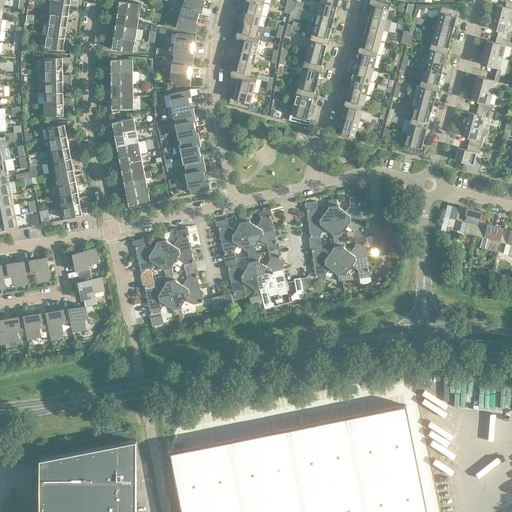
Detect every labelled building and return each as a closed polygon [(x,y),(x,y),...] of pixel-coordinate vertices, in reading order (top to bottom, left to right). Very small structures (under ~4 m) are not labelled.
[(255,0),(245,0),(246,0),(243,11),(260,15),(263,5),(254,2),(255,0)] [(390,3),(377,0),(369,0),(368,4),(371,5),(369,15),(386,20),(390,3)] [(78,5),(51,1),(49,13),(68,15),(69,9),(71,9),(71,10),(77,11),(78,5)] [(141,4),(119,1),(118,9),(112,8),(111,12),(117,13),(139,16),(141,4)] [(203,7),(184,1),(181,13),(196,18),(198,12),(201,13),(203,7)] [(511,2),(509,2),(506,1),(504,7),(496,4),(492,16),(511,21),(511,17),(511,2)] [(337,7),(320,2),(317,13),(334,17),(337,7)] [(461,11),(441,6),(436,22),(453,27),(456,17),(459,17),(461,11)] [(260,15),(243,11),(240,21),(257,26),(260,15)] [(68,15),(49,13),(48,24),(74,28),(75,22),(69,22),(69,23),(67,22),(68,15)] [(139,16),(117,13),(116,21),(110,20),(109,24),(115,25),(137,28),(139,16)] [(196,18),(181,13),(177,26),(196,31),(198,24),(195,23),(196,18)] [(334,17),(317,13),(313,28),(330,32),(334,17)] [(386,20),(369,15),(366,26),(383,30),(386,20)] [(511,21),(492,16),(489,28),(498,30),(497,36),(505,38),(509,40),(511,33),(508,32),(511,21)] [(257,26),(240,21),(238,32),(236,32),(236,34),(235,36),(236,38),(241,39),(247,40),(249,34),(255,36),(257,26)] [(453,27),(436,22),(434,33),(451,37),(453,27)] [(74,28),(48,24),(46,35),(64,38),(65,31),(68,31),(67,32),(73,33),(74,28)] [(137,28),(115,25),(114,33),(108,32),(107,36),(135,40),(137,28)] [(383,30),(366,26),(363,36),(380,41),(383,30)] [(330,32),(313,28),(310,39),(318,42),(320,36),(328,38),(330,32)] [(196,35),(176,33),(175,46),(191,48),(191,42),(195,42),(196,35)] [(451,37),(434,33),(429,49),(438,51),(439,45),(448,48),(451,37)] [(259,37),(255,36),(249,34),(247,40),(241,39),(238,49),(255,53),(259,37)] [(64,38),(46,35),(44,47),(71,51),(71,45),(66,44),(65,45),(63,45),(64,38)] [(135,40),(107,36),(107,40),(113,41),(111,49),(133,52),(135,40)] [(328,38),(320,36),(318,42),(310,39),(307,50),(324,54),(327,44),(328,43),(329,41),(329,39),(328,38)] [(380,41),(363,36),(360,47),(369,49),(367,55),(376,57),(380,41)] [(505,38),(497,36),(495,42),(486,40),(483,52),(502,57),(505,45),(507,46),(509,40),(505,38)] [(438,51),(429,49),(427,59),(444,64),(446,53),(448,53),(449,51),(449,49),(448,48),(439,45),(438,51)] [(191,48),(175,46),(173,58),(193,60),(194,54),(190,53),(191,48)] [(369,49),(360,47),(359,47),(358,49),(358,51),(359,52),(356,63),(373,67),(376,57),(367,55),(369,49)] [(255,53),(238,49),(235,59),(252,64),(255,53)] [(324,54),(307,50),(303,66),(311,68),(313,63),(321,65),(324,54)] [(502,57),(483,52),(480,64),(497,68),(495,74),(500,76),(501,69),(498,68),(502,57)] [(70,63),(70,57),(43,58),(44,70),(62,69),(62,62),(64,62),(64,63),(70,63)] [(193,60),(173,58),(172,71),(188,73),(188,67),(192,67),(193,60)] [(419,68),(424,70),(441,74),(444,64),(427,59),(422,58),(419,68)] [(132,59),(111,60),(111,68),(105,68),(105,72),(133,72),(132,59)] [(252,64),(235,59),(232,70),(231,71),(230,73),(230,75),(231,76),(238,78),(243,79),(245,73),(250,74),(252,64)] [(321,65),(313,63),(311,68),(303,66),(300,77),(317,81),(320,71),(321,70),(322,68),(322,66),(321,65)] [(373,67),(356,63),(353,73),(362,76),(360,81),(369,84),(373,67)] [(62,76),(62,69),(44,70),(44,81),(71,81),(70,75),(65,75),(65,76),(62,76)] [(441,74),(424,70),(420,86),(428,88),(430,82),(438,85),(441,74)] [(188,73),(172,71),(170,84),(190,86),(191,79),(187,78),(188,73)] [(133,84),(133,72),(105,72),(105,76),(111,76),(111,84),(133,84)] [(257,76),(250,74),(245,73),(243,79),(238,78),(236,88),(253,93),(257,76)] [(362,76),(353,73),(352,74),(351,76),(351,78),(352,79),(349,90),(366,94),(369,84),(360,81),(362,76)] [(500,76),(495,74),(494,80),(477,76),(473,88),(492,93),(495,81),(498,82),(500,76)] [(317,81),(300,77),(296,93),(304,95),(306,89),(314,92),(317,81)] [(71,86),(71,81),(44,81),(44,92),(63,92),(63,85),(65,85),(65,86),(71,86)] [(438,85),(430,82),(428,88),(420,86),(417,96),(434,101),(437,91),(438,90),(439,88),(439,86),(438,85)] [(133,96),(133,84),(111,84),(105,84),(105,88),(111,88),(111,96),(133,96)] [(253,93),(236,88),(233,98),(230,97),(228,104),(248,109),(253,93)] [(492,93),(473,88),(470,100),(479,102),(478,108),(490,111),(492,105),(489,104),(492,93)] [(314,92),(306,89),(304,95),(296,93),(293,103),(310,108),(313,97),(314,97),(315,95),(315,93),(314,92)] [(191,97),(189,90),(170,94),(173,106),(188,103),(187,98),(191,97)] [(366,94),(349,90),(346,100),(355,102),(353,108),(362,110),(366,94)] [(63,99),(63,92),(44,92),(44,104),(71,103),(71,98),(65,98),(65,99),(63,99)] [(133,108),(133,96),(111,96),(105,96),(105,100),(111,100),(111,108),(133,108)] [(434,101),(417,96),(414,107),(431,111),(434,101)] [(355,102),(346,100),(345,101),(344,103),(344,105),(345,106),(342,116),(359,121),(362,110),(353,108),(355,102)] [(71,109),(71,103),(44,104),(45,116),(63,115),(63,108),(65,108),(65,109),(71,109)] [(190,109),(188,103),(173,106),(175,119),(194,115),(193,108),(190,109)] [(310,108),(293,103),(288,120),(308,125),(310,119),(307,118),(310,108)] [(431,111),(414,107),(410,123),(418,125),(420,120),(428,122),(431,111)] [(490,111),(478,108),(476,114),(467,111),(464,123),(482,128),(486,117),(488,118),(490,111)] [(196,122),(194,115),(175,119),(177,131),(193,128),(192,122),(196,122)] [(359,121),(342,116),(339,126),(336,126),(334,132),(354,137),(359,121)] [(136,130),(133,118),(112,122),(114,130),(108,132),(108,136),(114,134),(136,130)] [(428,122),(420,120),(418,125),(410,123),(407,134),(424,138),(427,128),(428,127),(429,125),(429,123),(428,122)] [(488,130),(482,128),(464,123),(461,135),(470,138),(468,144),(476,146),(481,147),(483,136),(487,135),(488,130)] [(66,131),(64,124),(46,128),(48,139),(74,134),(73,129),(67,130),(68,131),(66,131)] [(194,133),(193,128),(177,131),(180,143),(199,139),(198,133),(194,133)] [(140,129),(136,130),(114,134),(116,142),(110,143),(111,147),(117,146),(138,142),(142,141),(140,129)] [(283,136),(295,139),(297,132),(285,129),(283,136)] [(75,140),(74,134),(48,139),(50,151),(69,147),(67,140),(69,140),(70,141),(75,140)] [(424,138),(407,134),(403,150),(422,155),(424,149),(421,148),(424,138)] [(201,146),(199,139),(180,143),(182,156),(198,152),(197,147),(201,146)] [(140,154),(138,142),(117,146),(118,154),(112,155),(113,159),(119,158),(140,154)] [(476,146),(468,144),(466,150),(458,147),(454,160),(463,162),(467,169),(478,172),(480,166),(476,160),(474,159),(476,153),(479,154),(481,147),(476,146)] [(70,154),(69,147),(50,151),(44,152),(47,163),(79,157),(78,151),(72,152),(72,153),(70,154)] [(199,158),(198,152),(182,156),(185,168),(204,164),(203,157),(199,158)] [(143,165),(140,154),(119,158),(121,166),(115,167),(115,171),(121,170),(143,165)] [(80,162),(79,157),(47,163),(49,174),(55,173),(73,169),(72,163),(74,162),(74,163),(80,162)] [(206,171),(204,164),(185,168),(187,180),(203,177),(202,172),(206,171)] [(144,171),(143,165),(121,170),(123,177),(117,179),(118,183),(124,181),(145,177),(151,176),(150,170),(144,171)] [(74,176),(73,169),(55,173),(57,184),(83,179),(82,174),(76,175),(77,176),(74,176)] [(0,183),(9,182),(7,171),(0,172),(0,183)] [(148,189),(145,177),(124,181),(125,189),(119,190),(120,194),(148,189)] [(204,183),(203,177),(187,180),(190,193),(209,189),(208,182),(204,183)] [(84,184),(83,179),(57,184),(59,195),(78,192),(76,185),(78,184),(78,185),(84,184)] [(14,181),(9,182),(0,183),(0,195),(11,193),(16,192),(14,181)] [(150,201),(148,189),(120,194),(121,198),(127,197),(129,205),(150,201)] [(79,198),(78,192),(59,195),(61,207),(88,201),(87,196),(81,197),(81,198),(79,198)] [(0,207),(13,204),(11,193),(0,195),(0,207)] [(361,201),(360,196),(349,197),(350,205),(346,210),(344,211),(338,206),(338,205),(337,205),(336,199),(332,199),(335,220),(361,216),(361,212),(362,212),(361,212),(360,205),(360,202),(359,202),(359,201),(361,201)] [(335,220),(332,199),(328,200),(329,206),(328,206),(328,208),(324,213),(322,213),(317,209),(316,201),(304,203),(305,208),(307,208),(307,209),(306,209),(307,211),(308,218),(306,219),(308,219),(308,223),(335,220)] [(89,207),(88,201),(61,207),(64,218),(82,215),(81,207),(83,207),(83,208),(89,207)] [(0,218),(16,216),(13,204),(0,207),(0,218)] [(483,212),(459,206),(455,219),(467,223),(464,233),(476,236),(480,222),(483,212)] [(47,209),(39,211),(42,224),(50,222),(47,209)] [(271,214),(270,209),(259,212),(260,219),(257,225),(255,225),(249,222),(249,220),(248,220),(246,214),(243,215),(247,235),(273,229),(272,225),(274,225),(274,224),(272,225),(271,218),(270,215),(270,214),(271,214)] [(247,235),(243,215),(239,216),(240,222),(239,223),(239,224),(235,230),(234,230),(228,227),(227,219),(215,222),(216,227),(218,226),(218,227),(218,230),(220,237),(219,237),(219,238),(220,237),(221,241),(247,235)] [(0,230),(18,227),(16,216),(0,218),(0,230)] [(362,220),(361,216),(335,220),(337,240),(341,239),(340,233),(342,233),(341,232),(346,226),(347,226),(353,230),(354,238),(365,236),(365,231),(363,231),(363,230),(363,228),(362,221),(363,221),(363,220),(362,220)] [(337,240),(335,220),(308,223),(309,227),(307,227),(307,228),(309,228),(310,235),(309,235),(310,237),(310,238),(308,238),(309,243),(321,242),(320,234),(324,229),(326,229),(331,233),(331,234),(333,234),(333,240),(337,240)] [(480,222),(476,236),(482,237),(480,247),(497,252),(499,242),(503,228),(502,228),(480,222)] [(188,233),(187,228),(176,231),(177,239),(174,244),(172,245),(166,241),(166,239),(165,240),(163,233),(159,234),(164,254),(190,248),(189,244),(191,244),(189,244),(188,237),(187,234),(187,235),(187,234),(188,233)] [(503,228),(499,242),(510,245),(508,255),(511,255),(511,230),(503,228)] [(274,233),(273,229),(247,235),(252,255),(256,254),(254,248),(255,248),(255,246),(259,240),(260,240),(266,244),(268,251),(279,249),(278,243),(276,244),(276,243),(277,243),(276,241),(274,234),(276,233),(274,233)] [(164,254),(159,234),(156,235),(157,241),(156,242),(156,243),(153,249),(151,250),(145,246),(143,238),(132,241),(133,246),(135,246),(135,247),(135,249),(137,256),(135,256),(136,257),(137,256),(138,260),(164,254)] [(252,255),(247,235),(221,241),(222,245),(220,246),(221,246),(222,246),(224,253),(224,255),(225,255),(225,256),(223,256),(224,261),(236,259),(234,251),(237,245),(239,245),(245,249),(245,250),(247,250),(248,256),(252,255)] [(366,242),(365,236),(354,238),(355,246),(351,251),(349,251),(343,247),(343,245),(342,246),(341,239),(337,240),(340,260),(366,257),(366,253),(367,252),(366,252),(365,245),(365,243),(364,243),(364,242),(366,242)] [(340,260),(337,240),(333,240),(334,247),(333,247),(333,248),(329,254),(327,254),(322,250),(321,242),(309,243),(310,249),(312,248),(312,249),(311,249),(312,252),(313,259),(311,259),(313,259),(313,263),(340,260)] [(191,252),(190,248),(164,254),(169,274),(173,273),(171,267),(172,267),(172,266),(176,260),(177,259),(183,263),(185,271),(196,268),(195,263),(193,263),(193,262),(194,262),(193,260),(191,253),(193,253),(193,252),(191,252)] [(95,249),(84,251),(84,252),(73,254),(76,271),(78,271),(79,276),(91,274),(90,270),(88,268),(87,265),(98,262),(96,255),(100,255),(99,249),(95,249)] [(281,254),(279,249),(268,251),(270,259),(266,265),(264,265),(259,261),(258,260),(257,260),(256,254),(252,255),(256,275),(282,269),(282,265),(283,264),(281,264),(280,257),(279,255),(279,254),(281,254)] [(169,274),(164,254),(138,260),(139,265),(137,265),(138,265),(139,265),(141,272),(141,274),(142,274),(142,275),(140,275),(141,281),(153,278),(151,270),(154,265),(156,264),(162,268),(162,269),(164,269),(165,275),(169,274)] [(256,275),(252,255),(248,256),(249,262),(248,262),(248,264),(245,270),(243,270),(238,267),(236,259),(224,261),(225,267),(227,266),(227,267),(227,269),(228,269),(229,276),(228,277),(229,277),(230,281),(256,275)] [(367,261),(366,257),(340,260),(342,280),(346,280),(345,274),(347,274),(347,272),(351,267),(352,266),(358,271),(359,278),(370,277),(370,272),(368,272),(368,271),(368,269),(367,261),(369,261),(368,261),(367,261)] [(48,269),(46,258),(29,260),(29,262),(24,263),(26,275),(30,274),(31,272),(35,272),(37,282),(51,280),(49,269),(48,269)] [(342,280),(340,260),(313,263),(314,268),(312,268),(314,268),(315,275),(315,278),(317,277),(325,276),(325,274),(329,269),(331,269),(336,273),(336,275),(338,275),(338,281),(342,280)] [(24,263),(24,261),(7,264),(7,266),(1,266),(3,279),(3,278),(4,285),(14,283),(14,286),(27,284),(26,275),(24,263)] [(198,273),(196,268),(185,271),(187,278),(183,284),(181,284),(176,281),(175,279),(174,279),(173,273),(169,274),(173,294),(199,288),(199,284),(200,284),(200,283),(198,284),(197,277),(196,274),(198,273)] [(283,273),(282,269),(256,275),(261,295),(265,294),(269,293),(268,289),(276,287),(277,291),(287,289),(286,283),(285,280),(284,273),(285,273),(283,273)] [(92,279),(91,274),(79,276),(80,282),(78,282),(82,299),(83,299),(93,296),(93,293),(103,291),(102,284),(106,283),(105,277),(101,278),(92,279)] [(173,294),(169,274),(165,275),(166,281),(165,282),(165,283),(162,289),(160,289),(154,286),(153,278),(141,281),(142,286),(144,285),(144,286),(144,289),(145,289),(146,296),(145,296),(146,296),(147,300),(173,294)] [(261,295),(256,275),(230,281),(231,285),(230,285),(230,286),(231,285),(233,293),(233,295),(235,294),(244,292),(243,291),(247,285),(248,285),(254,288),(254,290),(256,290),(257,296),(261,295)] [(306,277),(300,278),(302,291),(308,289),(306,277)] [(302,291),(300,278),(294,279),(296,292),(302,291)] [(200,292),(199,288),(173,294),(178,314),(182,313),(180,307),(182,307),(181,305),(185,299),(187,299),(192,302),(193,304),(201,302),(203,302),(202,300),(201,293),(202,292),(200,292)] [(178,314),(173,294),(147,300),(148,304),(147,305),(148,305),(150,312),(150,314),(151,314),(151,315),(149,315),(150,321),(162,318),(160,310),(164,304),(165,304),(171,308),(171,309),(173,309),(174,315),(178,314)] [(224,295),(218,296),(220,309),(227,307),(224,295)] [(96,298),(93,296),(83,299),(84,304),(85,304),(85,306),(69,309),(69,310),(71,322),(72,331),(85,329),(83,319),(88,318),(86,306),(97,304),(96,298)] [(220,309),(218,296),(211,298),(214,310),(220,309)] [(64,311),(63,310),(46,312),(46,314),(47,314),(49,326),(48,326),(50,335),(63,333),(61,322),(65,322),(67,323),(71,322),(69,310),(64,311)] [(41,315),(41,313),(24,316),(24,318),(26,330),(27,339),(40,336),(38,326),(42,325),(44,327),(48,326),(49,326),(47,314),(46,314),(41,315)] [(18,318),(18,317),(1,320),(5,342),(18,340),(16,329),(20,329),(22,330),(26,330),(24,318),(18,318)] [(427,511),(406,405),(347,417),(366,511),(427,511)] [(366,511),(347,417),(288,428),(304,511),(366,511)] [(304,511),(288,428),(229,440),(243,511),(304,511)] [(136,511),(136,440),(118,444),(40,459),(39,511),(136,511)] [(243,511),(229,440),(170,452),(182,511),(243,511)]
